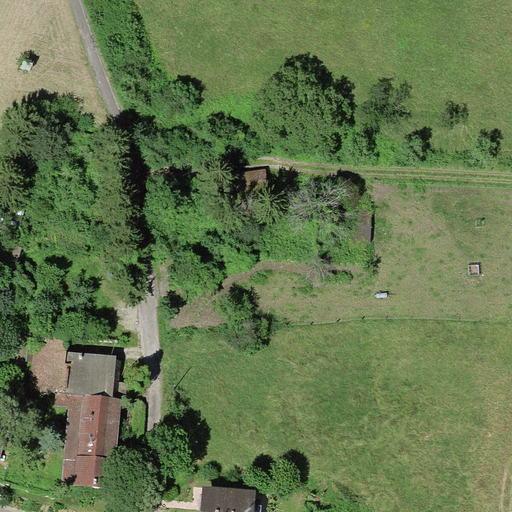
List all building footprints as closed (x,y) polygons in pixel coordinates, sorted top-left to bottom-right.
[(35,391),(57,393),(60,393),(65,336),(41,334),(35,391)] [(122,341),(65,336),(60,393),(57,393),(56,403),(85,405),(85,398),(116,401),(119,375),(122,341)] [(113,433),(116,401),(85,398),(85,405),(79,460),(111,463),(113,433)] [(108,490),(111,463),(79,460),(77,487),(108,490)] [(206,511),(259,511),(260,508),(249,508),(250,498),(208,495),(206,511)]
